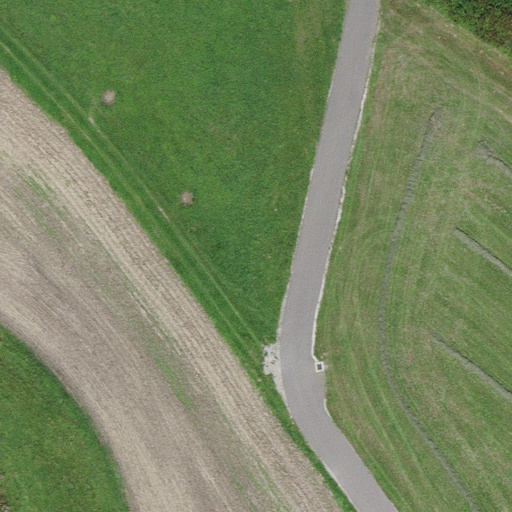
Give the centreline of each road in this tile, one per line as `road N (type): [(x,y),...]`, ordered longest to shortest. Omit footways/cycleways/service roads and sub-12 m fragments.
road 1 (track): [(374,511),(301,405),(290,361),(370,0)]
road 2 (track): [(290,361),(32,37),(0,11)]
